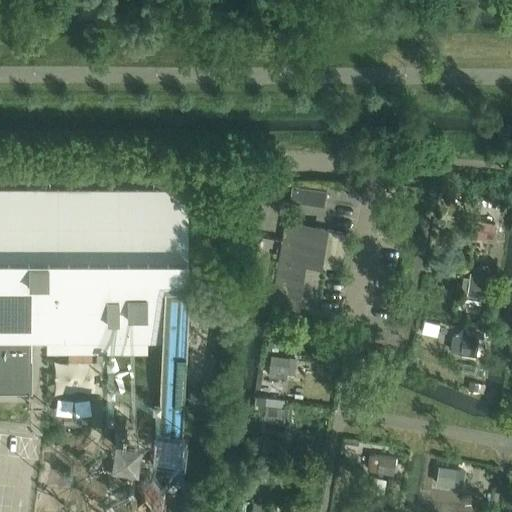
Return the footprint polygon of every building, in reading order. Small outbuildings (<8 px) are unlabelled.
[(0,386),(25,386),(25,358),(32,358),(32,338),(37,338),(37,340),(39,340),(39,338),(57,338),(57,340),(59,340),(59,338),(77,338),(77,340),(79,340),(79,338),(97,338),(97,340),(98,340),(98,338),(116,338),(116,340),(118,340),(118,338),(136,338),(136,340),(138,340),(138,338),(156,338),(156,340),(158,340),(158,338),(176,338),(176,340),(177,340),(177,338),(187,338),(187,186),(177,186),(177,184),(176,184),(176,186),(158,186),(158,184),(156,184),(156,186),(138,186),(138,184),(136,184),(136,186),(118,186),(118,184),(116,184),(116,186),(98,186),(98,184),(97,184),(97,186),(78,186),(78,184),(77,184),(77,186),(59,186),(59,184),(57,184),(57,186),(39,186),(39,184),(37,184),(37,186),(19,186),(19,184),(17,184),(17,186),(0,185),(0,386)] [(324,207),(327,190),(292,185),(290,201),(324,207)] [(492,239),(494,224),(474,221),(472,236),(492,239)] [(282,239),(272,301),(282,303),(296,306),(303,262),(319,264),(319,265),(327,266),(341,269),(343,256),(345,248),(347,233),(333,230),(325,229),(295,224),(286,223),(285,222),(282,239)] [(248,304),(260,235),(247,233),(236,302),(248,304)] [(485,296),(488,276),(470,273),(467,294),(485,296)] [(478,339),(462,336),(459,353),(476,355),(478,339)] [(286,379),(289,357),(271,355),(268,376),(286,379)] [(279,423),(281,407),(265,405),(264,421),(279,423)] [(376,472),(393,474),(396,458),(378,455),(376,472)] [(272,484),(275,459),(258,457),(255,482),(272,484)] [(454,486),(457,469),(439,466),(436,483),(454,486)]
